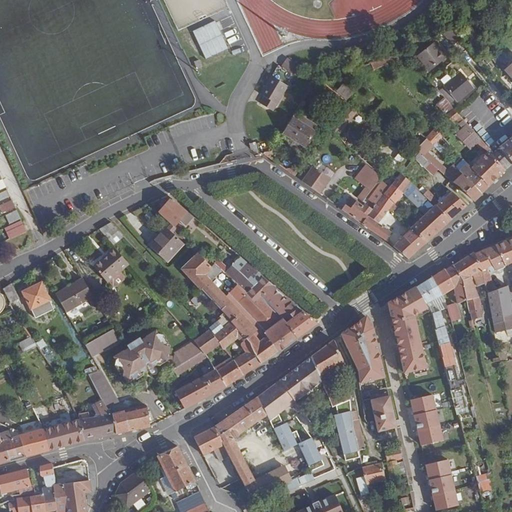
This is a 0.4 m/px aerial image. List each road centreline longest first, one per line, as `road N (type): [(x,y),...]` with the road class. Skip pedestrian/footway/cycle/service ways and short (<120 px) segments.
road 1 (residential): [(111,473),(345,316)]
road 2 (residential): [(410,274),(271,173),(185,183)]
road 3 (residential): [(185,183),(345,316)]
road 4 (residential): [(185,183),(147,193),(44,252)]
road 5 (residential): [(410,274),(511,195)]
road 6 (residential): [(0,471),(88,450),(111,473)]
